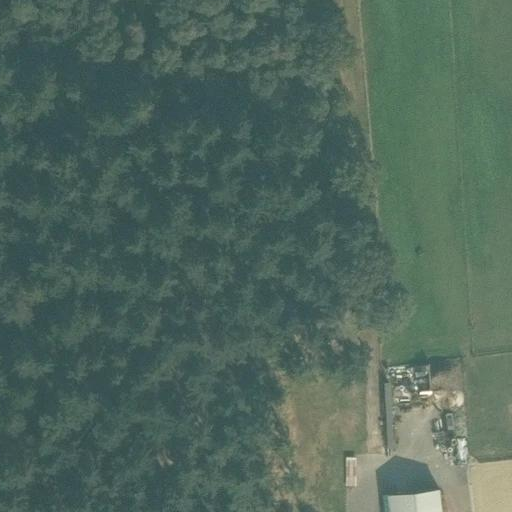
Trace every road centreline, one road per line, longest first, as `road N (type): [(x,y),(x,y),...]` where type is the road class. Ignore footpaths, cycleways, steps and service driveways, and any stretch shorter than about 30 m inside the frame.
road 1 (track): [(347,0),(373,511)]
road 2 (track): [(355,113),(298,108),(0,43)]
